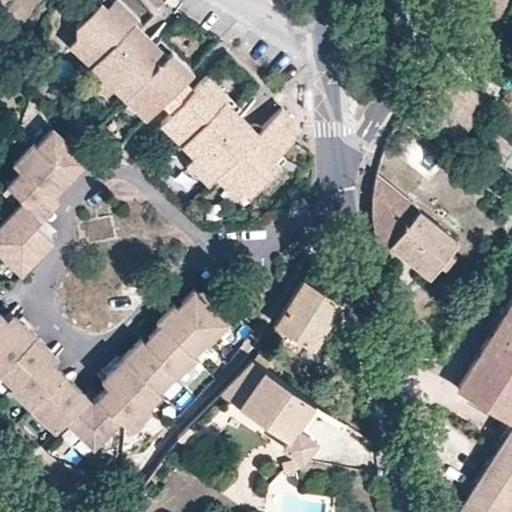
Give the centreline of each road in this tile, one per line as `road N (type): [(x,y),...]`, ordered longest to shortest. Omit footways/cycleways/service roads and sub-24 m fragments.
road 1 (residential): [(214,246),(138,178),(108,175),(67,209),(66,249),(36,299),(58,343),(101,351),(134,333)]
road 2 (tertiary): [(339,191),(414,511)]
road 3 (residential): [(434,0),(430,30),(354,156),(334,167)]
road 4 (tertiary): [(326,0),(334,167)]
road 5 (residential): [(339,191),(265,244),(214,246)]
